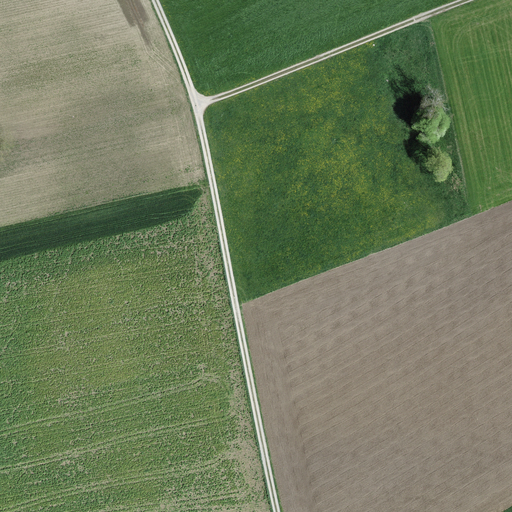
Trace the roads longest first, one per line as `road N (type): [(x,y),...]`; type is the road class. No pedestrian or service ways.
road 1 (track): [(151,0),(195,102),(277,511)]
road 2 (track): [(195,102),(468,0)]
